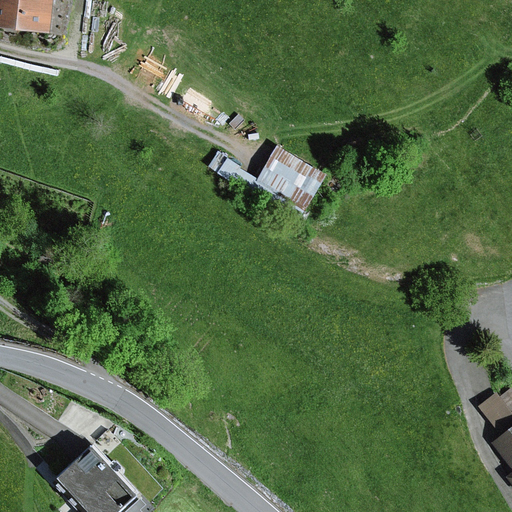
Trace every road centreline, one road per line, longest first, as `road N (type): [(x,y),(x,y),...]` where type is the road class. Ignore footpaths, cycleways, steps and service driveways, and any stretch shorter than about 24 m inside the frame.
road 1 (tertiary): [(257,511),(130,405),(73,376),(0,357)]
road 2 (track): [(511,499),(474,437),(454,347),(473,316),(506,319),(511,327)]
road 3 (track): [(0,50),(106,76),(213,137)]
